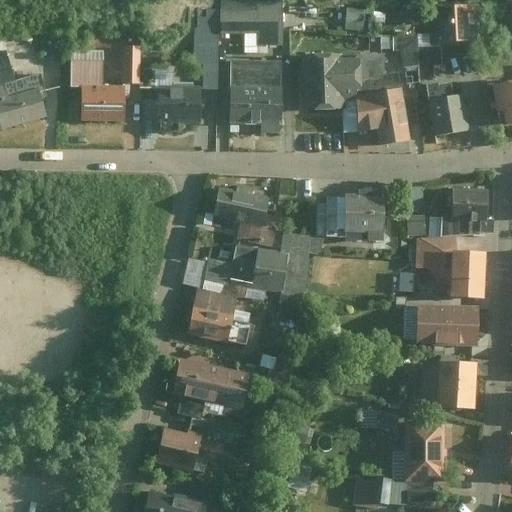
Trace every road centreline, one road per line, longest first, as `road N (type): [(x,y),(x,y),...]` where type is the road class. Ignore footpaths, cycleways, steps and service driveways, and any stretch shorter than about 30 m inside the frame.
road 1 (residential): [(478,511),(501,386),(508,149)]
road 2 (residential): [(116,511),(192,162)]
road 3 (residential): [(508,149),(404,161),(192,162)]
road 4 (residential): [(192,162),(0,162)]
